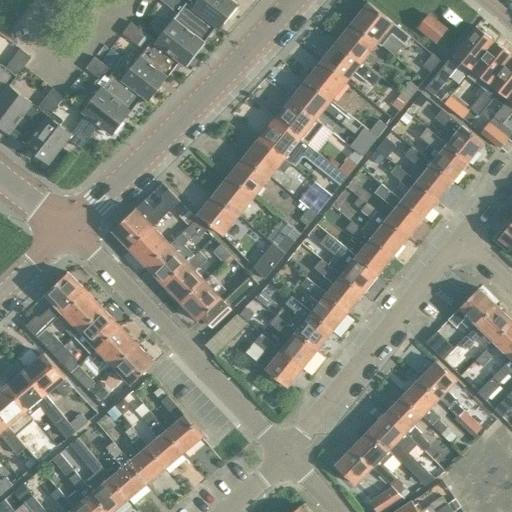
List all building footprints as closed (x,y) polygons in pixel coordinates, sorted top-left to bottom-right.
[(162,0),(174,9),(151,38),(176,57),(176,58),(180,62),(210,23),(211,22),(183,0),(162,0)] [(183,0),(211,22),(210,23),(214,26),(233,1),(231,0),(183,0)] [(366,0),(362,0),(348,17),(374,38),(375,38),(378,41),(388,29),(401,39),(407,32),(391,18),(390,19),(366,0)] [(425,10),(415,22),(434,36),(443,24),(425,10)] [(348,17),(333,37),(359,58),(374,38),(348,17)] [(125,19),(118,29),(140,46),(118,75),(139,92),(145,97),(176,58),(176,57),(151,38),(133,24),(125,19)] [(449,50),(422,83),(431,90),(458,57),(467,65),(490,36),(472,21),(471,21),(448,49),(449,50)] [(490,36),(467,65),(485,79),(508,51),(490,36)] [(333,37),(318,56),(344,77),(352,66),(371,81),(378,72),(359,58),(333,37)] [(0,62),(0,88),(5,81),(20,62),(27,53),(16,44),(1,63),(0,62)] [(108,44),(98,56),(108,64),(118,52),(108,44)] [(428,49),(419,61),(428,67),(437,55),(428,49)] [(479,87),(469,100),(477,107),(488,93),(492,93),(500,99),(504,94),(511,83),(511,53),(508,51),(485,79),(479,87)] [(99,79),(77,107),(82,111),(95,121),(108,131),(139,92),(118,75),(96,58),(89,53),(80,64),(81,64),(99,79)] [(318,56),(302,75),(328,96),(344,77),(318,56)] [(302,75),(287,94),(313,115),(321,104),(337,116),(344,108),(328,96),(302,75)] [(406,76),(397,88),(406,95),(415,83),(406,76)] [(0,88),(0,125),(21,142),(44,112),(48,106),(59,93),(48,85),(34,104),(5,81),(0,88)] [(500,99),(477,128),(496,143),(504,134),(492,124),(498,117),(499,118),(511,101),(511,83),(504,94),(500,99)] [(417,89),(411,97),(418,103),(426,93),(418,87),(417,89)] [(468,102),(450,87),(441,98),(459,113),(468,102)] [(397,88),(388,99),(397,106),(406,95),(397,88)] [(287,94),(272,113),(297,134),(303,139),(319,120),(313,115),(287,94)] [(438,105),(432,113),(451,129),(443,139),(442,140),(464,158),(480,139),(457,121),(438,105)] [(44,112),(21,142),(44,160),(64,134),(77,144),(94,122),(95,121),(82,111),(68,130),(55,120),(59,115),(48,106),(44,112)] [(403,107),(397,114),(404,120),(410,112),(403,107)] [(272,113),(256,132),(282,153),(288,158),(292,161),(299,152),(302,152),(337,180),(344,172),(335,164),(333,162),(323,154),(303,139),(297,134),(272,113)] [(375,114),(366,126),(372,131),(372,130),(375,132),(384,121),(375,114)] [(423,122),(416,132),(425,139),(417,149),(416,150),(427,159),(449,177),(464,158),(442,140),(443,139),(423,122)] [(365,125),(350,144),(351,145),(360,152),(375,132),(372,130),(372,131),(366,126),(365,125)] [(256,132),(241,151),(267,172),(274,163),(280,168),(288,158),(282,153),(256,132)] [(382,132),(373,144),(373,145),(381,151),(383,153),(393,140),(382,132)] [(408,141),(401,150),(421,166),(413,176),(412,178),(434,195),(449,177),(427,159),(416,150),(417,149),(408,141)] [(373,145),(367,152),(375,159),(381,151),(373,145)] [(326,150),(323,154),(333,162),(336,159),(326,150)] [(241,151),(225,170),(251,191),(267,172),(241,151)] [(335,164),(344,172),(353,160),(345,153),(335,164)] [(393,160),(387,167),(397,174),(396,175),(407,184),(399,195),(397,196),(419,214),(434,195),(412,178),(413,176),(393,160)] [(225,170),(210,189),(236,210),(251,191),(225,170)] [(295,195),(304,203),(305,203),(314,210),(329,191),(311,176),(295,195)] [(373,185),(371,187),(392,203),(384,214),(382,215),(405,233),(419,214),(397,196),(399,195),(377,178),(373,185)] [(131,204),(107,227),(108,227),(125,245),(149,222),(176,196),(165,184),(159,190),(158,197),(150,204),(141,195),(132,204),(131,204)] [(210,189),(194,209),(219,230),(236,210),(210,189)] [(355,191),(350,198),(358,204),(367,213),(358,224),(358,225),(359,226),(368,233),(367,234),(390,251),(405,233),(382,215),(384,214),(373,205),(364,197),(363,198),(355,191)] [(183,203),(175,210),(185,221),(186,221),(194,214),(183,203)] [(304,203),(295,214),(304,221),(314,210),(305,203),(304,203)] [(166,240),(142,263),(160,281),(184,258),(183,257),(173,247),(192,229),(196,233),(204,225),(194,214),(186,221),(185,221),(166,239),(166,240)] [(502,219),(490,235),(504,246),(507,243),(511,246),(511,217),(510,215),(505,221),(502,219)] [(349,216),(342,223),(353,232),(359,226),(358,225),(358,224),(349,216)] [(149,222),(125,245),(142,263),(166,240),(166,239),(149,222)] [(324,230),(318,237),(338,252),(329,262),(338,270),(338,271),(360,289),(375,270),(353,252),(324,230)] [(282,231),(274,241),(283,248),(291,238),(282,231)] [(367,234),(353,252),(375,270),(390,251),(367,234)] [(270,237),(260,249),(273,260),(283,248),(274,241),(270,237)] [(217,238),(209,246),(220,258),(228,250),(217,238)] [(184,258),(160,281),(177,299),(201,276),(191,266),(203,254),(196,246),(183,257),(184,258)] [(318,253),(311,262),(331,279),(324,288),(323,290),(345,307),(360,289),(338,271),(338,270),(329,262),(318,253)] [(33,312),(23,321),(33,332),(42,324),(43,324),(59,308),(82,286),(65,267),(42,289),(51,300),(38,312),(33,312)] [(201,276),(177,299),(194,317),(198,314),(211,323),(226,309),(225,307),(232,300),(255,279),(249,272),(247,270),(217,298),(216,297),(218,294),(201,276)] [(303,272),(297,279),(308,288),(306,290),(316,298),(309,307),(308,308),(330,326),(345,307),(323,290),(324,288),(303,272)] [(457,303),(445,315),(453,322),(464,310),(474,319),(474,320),(494,300),(476,283),(457,303)] [(259,285),(253,293),(261,299),(267,291),(259,285)] [(82,286),(59,308),(69,319),(62,325),(69,332),(71,331),(70,331),(99,304),(82,286)] [(283,297),(282,298),(292,306),(291,307),(294,310),(286,319),(294,326),(293,327),(315,345),(330,326),(308,308),(309,307),(288,292),(287,292),(283,297)] [(474,319),(465,328),(471,335),(472,336),(481,327),(491,337),(511,317),(494,300),(474,320),(474,319)] [(242,302),(236,309),(245,316),(251,309),(242,302)] [(99,304),(70,331),(71,331),(87,348),(92,344),(116,321),(99,304)] [(273,308),(266,317),(278,327),(287,335),(279,345),(278,346),(300,363),(315,345),(293,327),(294,326),(286,319),(285,318),(273,308)] [(511,317),(491,337),(508,353),(511,349),(511,317)] [(116,321),(92,344),(109,361),(133,339),(116,321)] [(42,324),(33,332),(34,332),(40,339),(50,350),(60,341),(43,324),(42,324)] [(258,328),(252,335),(263,344),(261,346),(252,357),(263,365),(285,383),(300,363),(278,346),(279,345),(272,339),(260,330),(258,328)] [(431,328),(422,337),(440,354),(449,346),(431,328)] [(465,328),(455,338),(461,344),(471,335),(465,328)] [(133,339),(109,361),(126,380),(146,361),(150,357),(133,339)] [(60,341),(50,350),(61,361),(67,367),(75,360),(71,355),(73,353),(60,341)] [(482,345),(473,355),(479,361),(489,351),(482,345)] [(41,348),(21,364),(43,390),(52,382),(60,392),(71,383),(62,373),(41,348)] [(508,353),(474,387),(482,395),(499,379),(496,377),(505,369),(506,370),(511,363),(511,349),(508,353)] [(434,356),(417,374),(436,393),(445,402),(454,411),(455,410),(473,427),(479,422),(461,405),(451,396),(453,394),(444,385),(454,375),(434,356)] [(75,360),(67,367),(84,386),(86,383),(92,378),(75,360)] [(21,364),(2,380),(24,406),(27,410),(37,402),(41,406),(64,434),(73,426),(66,418),(51,399),(43,390),(21,364)] [(417,374),(400,391),(420,411),(447,438),(453,431),(435,413),(436,412),(427,403),(436,393),(417,374)] [(95,377),(87,385),(97,396),(105,387),(95,377)] [(2,380),(0,382),(0,415),(5,421),(24,406),(2,380)] [(511,382),(491,404),(499,412),(511,399),(511,382)] [(498,397),(505,389),(500,384),(493,392),(498,397)] [(165,390),(158,396),(167,406),(173,401),(174,401),(165,390)] [(400,391),(383,408),(403,428),(414,439),(421,446),(427,440),(418,430),(419,429),(410,420),(420,411),(400,391)] [(121,394),(112,401),(119,409),(124,405),(125,399),(121,394)] [(140,398),(132,405),(138,412),(139,412),(148,422),(146,423),(155,433),(145,441),(163,463),(180,449),(162,427),(163,426),(140,398)] [(111,401),(104,407),(111,415),(118,410),(111,401)] [(78,408),(66,418),(73,426),(85,417),(78,408)] [(383,408),(367,426),(386,445),(390,450),(390,449),(421,480),(432,473),(406,447),(414,439),(403,428),(383,408)] [(163,426),(162,427),(180,449),(199,433),(181,411),(163,426)] [(0,432),(4,436),(12,429),(5,421),(0,415),(0,432)] [(128,421),(120,427),(138,447),(126,457),(145,479),(163,463),(145,441),(128,421)] [(367,426),(350,443),(370,462),(369,463),(388,480),(389,481),(397,489),(403,483),(394,474),(385,464),(381,459),(390,450),(386,445),(367,426)] [(75,434),(67,440),(91,468),(80,477),(107,510),(127,494),(108,472),(75,434)] [(110,437),(103,442),(119,462),(108,472),(127,494),(145,479),(126,457),(110,437)] [(47,448),(40,440),(29,450),(36,458),(47,448)] [(350,443),(333,460),(352,480),(369,463),(370,462),(350,443)] [(57,450),(50,456),(74,484),(63,493),(78,511),(104,511),(107,510),(80,477),(57,450)] [(3,472),(0,473),(0,488),(10,480),(3,472)] [(21,480),(11,488),(18,497),(28,488),(21,480)] [(389,481),(367,498),(375,508),(377,510),(402,493),(397,489),(389,481)] [(55,484),(48,489),(64,509),(60,511),(78,511),(63,493),(55,484)] [(29,508),(24,511),(48,511),(30,490),(21,498),(29,508)] [(409,496),(385,511),(427,511),(445,500),(439,491),(419,505),(414,497),(411,498),(409,496)] [(16,511),(2,494),(0,496),(0,510),(1,511),(16,511)] [(453,495),(445,500),(449,506),(450,507),(457,502),(453,495)] [(306,511),(297,500),(281,511),(306,511)] [(445,500),(427,511),(439,511),(449,506),(445,500)]
